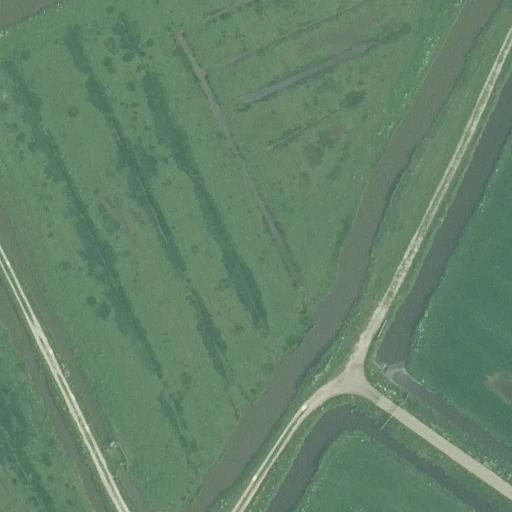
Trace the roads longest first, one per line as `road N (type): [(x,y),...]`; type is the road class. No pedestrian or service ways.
road 1 (track): [(511,42),(352,381)]
road 2 (track): [(126,511),(0,258)]
road 3 (track): [(511,494),(352,381)]
road 4 (track): [(352,381),(310,403),(238,511)]
